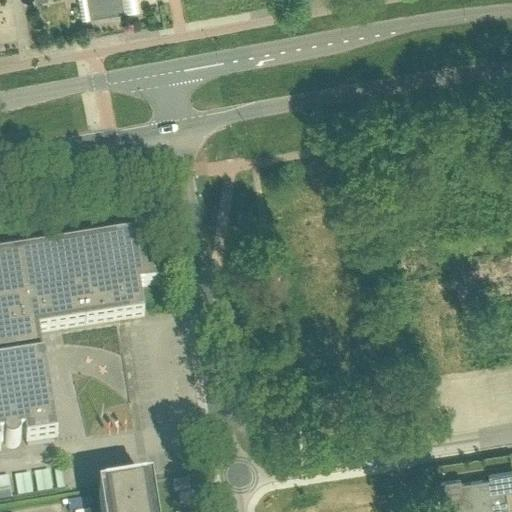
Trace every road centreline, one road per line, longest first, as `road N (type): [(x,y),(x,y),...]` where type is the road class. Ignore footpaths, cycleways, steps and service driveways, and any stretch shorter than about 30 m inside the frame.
road 1 (unclassified): [(229,478),(174,133)]
road 2 (tertiary): [(511,18),(332,49),(196,56)]
road 3 (tertiary): [(208,126),(324,88),(511,62)]
road 4 (residential): [(229,478),(511,435)]
road 5 (tertiary): [(0,147),(128,141)]
road 6 (tertiary): [(116,71),(0,109)]
